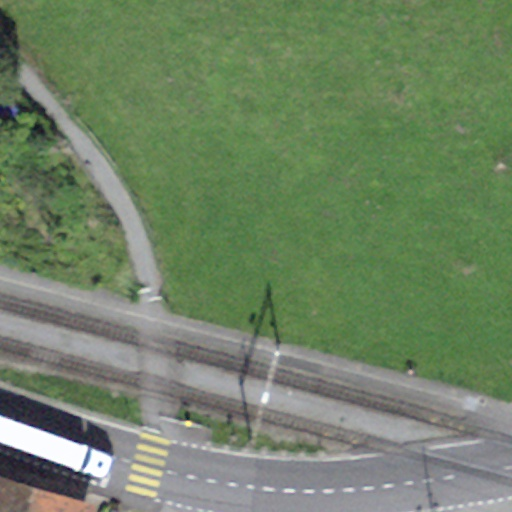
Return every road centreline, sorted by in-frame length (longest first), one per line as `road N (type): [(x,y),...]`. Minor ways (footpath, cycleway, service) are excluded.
road 1 (track): [(0,47),(127,217),(157,343),(148,466)]
road 2 (secondary): [(296,490),(216,483),(0,421)]
road 3 (secondary): [(511,467),(386,487),(296,490)]
